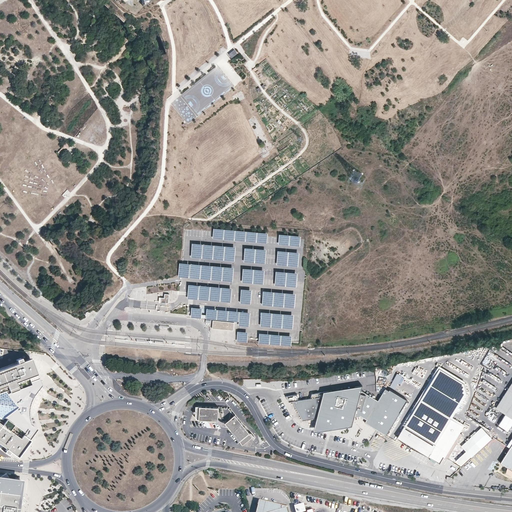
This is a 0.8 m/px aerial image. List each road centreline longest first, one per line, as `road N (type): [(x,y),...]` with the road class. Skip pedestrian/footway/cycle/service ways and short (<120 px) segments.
road 1 (unclassified): [(511,497),(372,475),(286,451),(250,401),(228,386),(204,386),(179,401)]
road 2 (primary): [(235,461),(511,510)]
